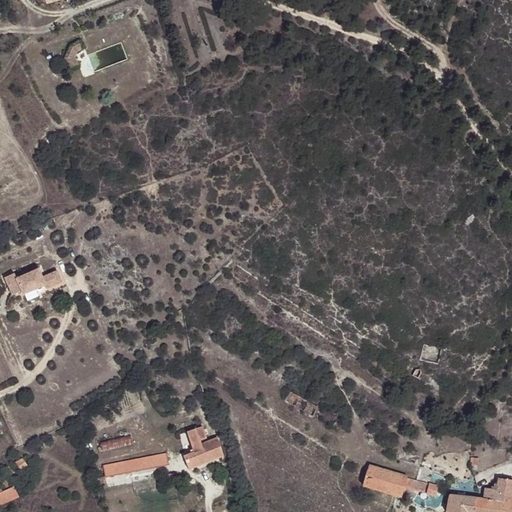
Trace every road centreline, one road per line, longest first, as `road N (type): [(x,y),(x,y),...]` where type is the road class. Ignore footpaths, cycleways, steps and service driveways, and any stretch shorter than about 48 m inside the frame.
road 1 (track): [(0,393),(36,373),(60,334),(72,300),(63,268)]
road 2 (track): [(209,511),(204,485),(181,471),(110,482)]
